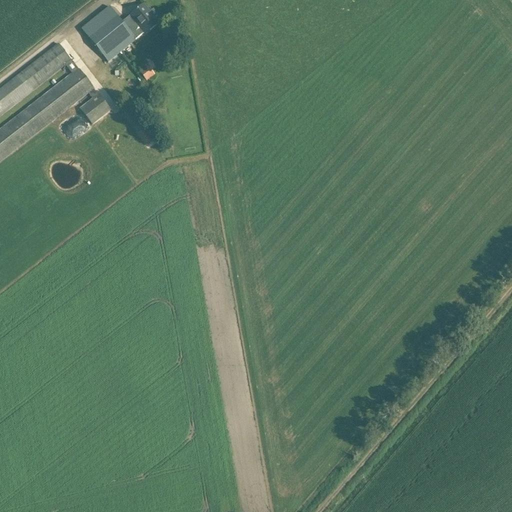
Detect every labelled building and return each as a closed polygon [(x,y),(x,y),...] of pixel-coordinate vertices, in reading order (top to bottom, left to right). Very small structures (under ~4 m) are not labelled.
[(125,26),(136,40),(144,33),(145,35),(157,25),(162,21),(153,10),(149,13),(143,6),(130,16),(133,19),(125,26)] [(82,30),(88,38),(103,56),(108,63),(136,40),(125,26),(110,8),(82,30)] [(59,45),(0,90),(0,117),(66,66),(73,75),(0,131),(0,163),(88,95),(92,100),(79,110),(91,126),(110,111),(59,45)] [(151,68),(142,74),(148,81),(157,75),(151,68)] [(143,130),(138,134),(147,146),(152,141),(143,130)]
